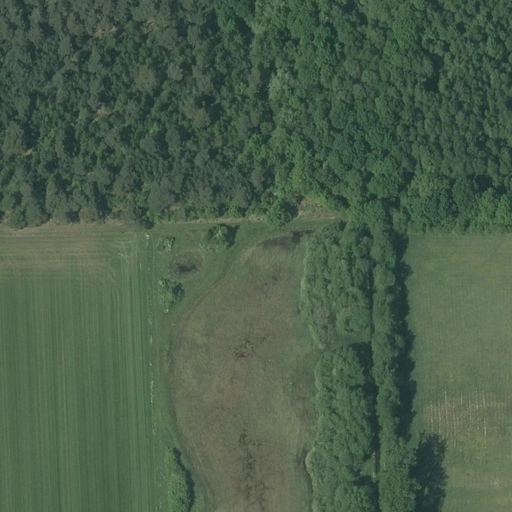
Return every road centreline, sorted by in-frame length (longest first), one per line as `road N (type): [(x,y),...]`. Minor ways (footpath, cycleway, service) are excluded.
road 1 (track): [(370,511),(353,228),(0,229)]
road 2 (track): [(231,0),(257,78),(262,139),(274,163),(322,196)]
road 3 (track): [(350,219),(361,207),(511,210)]
